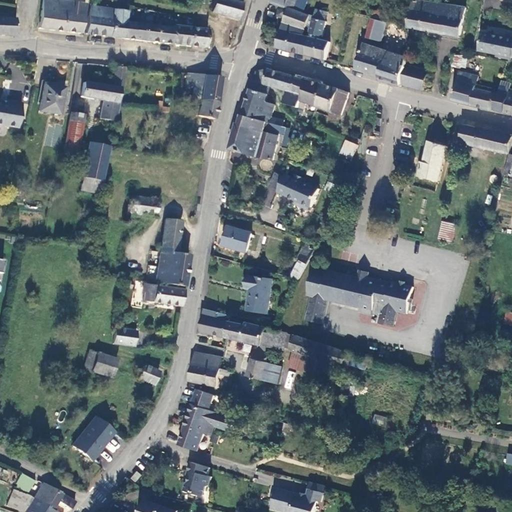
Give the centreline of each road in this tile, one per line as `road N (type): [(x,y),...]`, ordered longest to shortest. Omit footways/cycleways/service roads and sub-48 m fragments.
road 1 (secondary): [(94,501),(158,418),(182,361),(243,58)]
road 2 (tertiary): [(243,58),(269,58),(511,127)]
road 3 (tertiary): [(0,43),(243,58)]
